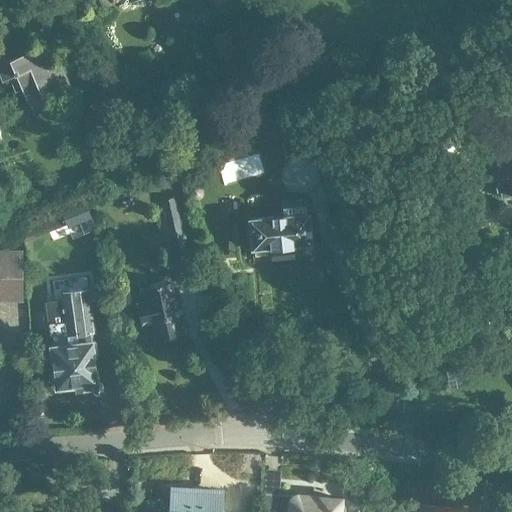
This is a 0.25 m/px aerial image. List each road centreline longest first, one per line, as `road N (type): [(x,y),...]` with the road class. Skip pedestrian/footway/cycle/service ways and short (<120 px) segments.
road 1 (residential): [(0,438),(273,422)]
road 2 (residential): [(273,422),(511,304)]
road 3 (residential): [(511,454),(273,422)]
